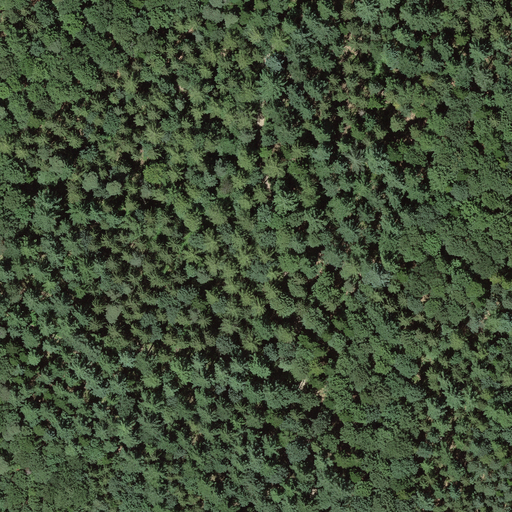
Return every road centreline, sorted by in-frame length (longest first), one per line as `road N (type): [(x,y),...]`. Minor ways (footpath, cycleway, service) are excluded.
road 1 (track): [(273,0),(258,122),(297,328),(315,511)]
road 2 (track): [(0,322),(35,328),(86,355),(223,511)]
road 3 (track): [(146,0),(260,95)]
